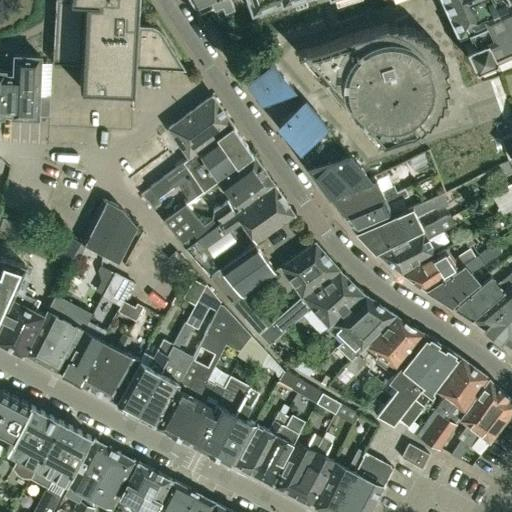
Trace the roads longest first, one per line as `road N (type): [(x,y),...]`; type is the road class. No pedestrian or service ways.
road 1 (residential): [(165,0),(331,241),(360,272),(511,382)]
road 2 (unclassified): [(0,352),(296,511)]
